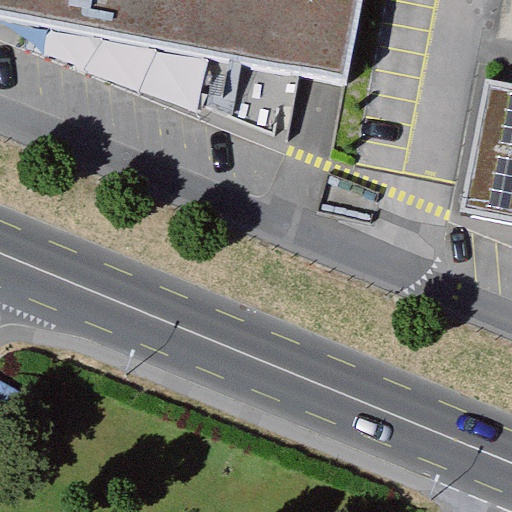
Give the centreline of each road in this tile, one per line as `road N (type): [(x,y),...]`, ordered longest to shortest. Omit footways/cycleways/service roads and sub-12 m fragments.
road 1 (primary): [(511,460),(0,250)]
road 2 (residential): [(396,264),(0,111)]
road 3 (residential): [(396,264),(437,48)]
road 4 (residential): [(511,311),(396,264)]
